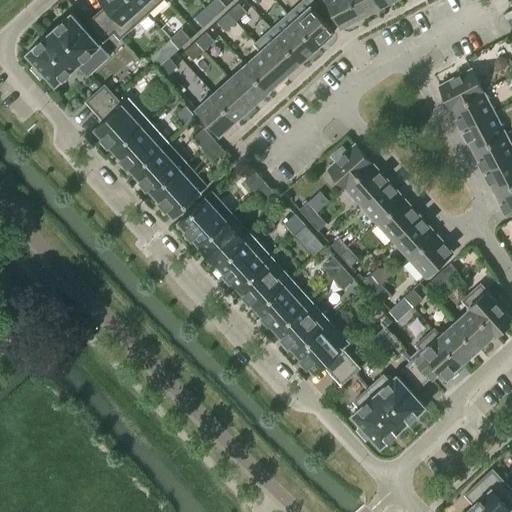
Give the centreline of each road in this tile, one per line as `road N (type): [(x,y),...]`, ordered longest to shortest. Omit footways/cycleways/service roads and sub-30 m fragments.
road 1 (residential): [(384,479),(313,402),(292,400),(65,149),(64,126),(6,58),(8,35),(45,0)]
road 2 (residential): [(475,227),(446,227),(335,103),(406,53),(484,202)]
road 3 (residential): [(297,511),(0,205)]
road 4 (residential): [(384,479),(452,420),(460,393),(511,346)]
